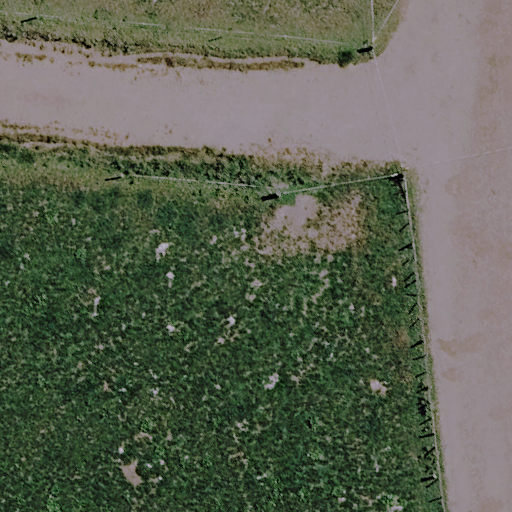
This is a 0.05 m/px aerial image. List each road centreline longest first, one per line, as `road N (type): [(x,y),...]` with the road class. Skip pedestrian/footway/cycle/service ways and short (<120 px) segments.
road 1 (track): [(436,109),(0,53)]
road 2 (track): [(436,109),(499,511)]
